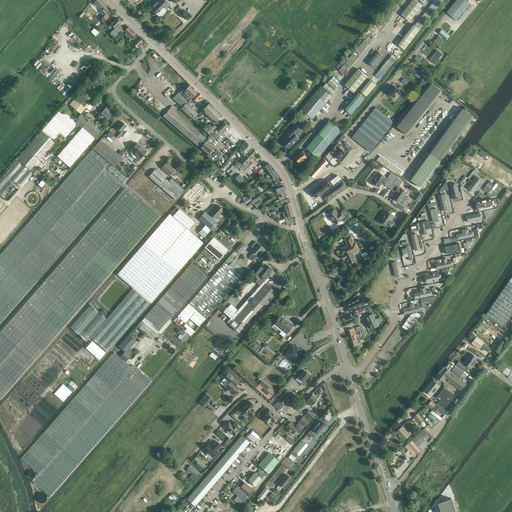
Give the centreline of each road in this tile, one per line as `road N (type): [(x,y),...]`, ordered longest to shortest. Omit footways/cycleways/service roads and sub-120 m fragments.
road 1 (unclassified): [(300,226),(282,227),(232,202),(115,96),(115,83),(154,44)]
road 2 (unclassified): [(300,226),(278,166),(154,44)]
road 3 (residential): [(350,376),(395,322),(396,299),(464,206)]
road 4 (unknown): [(278,166),(325,120),(390,21)]
road 5 (unclassified): [(350,376),(300,226)]
road 6 (track): [(261,511),(281,504),(345,419),(361,412)]
road 7 (unclassified): [(393,511),(350,376)]
